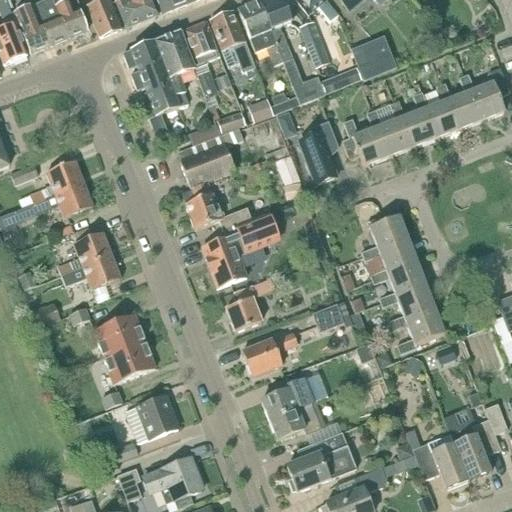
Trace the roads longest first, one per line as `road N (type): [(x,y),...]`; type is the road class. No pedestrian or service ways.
road 1 (residential): [(256,511),(88,60)]
road 2 (residential): [(511,254),(452,275),(414,178),(511,141)]
road 3 (tertiary): [(88,60),(235,0)]
